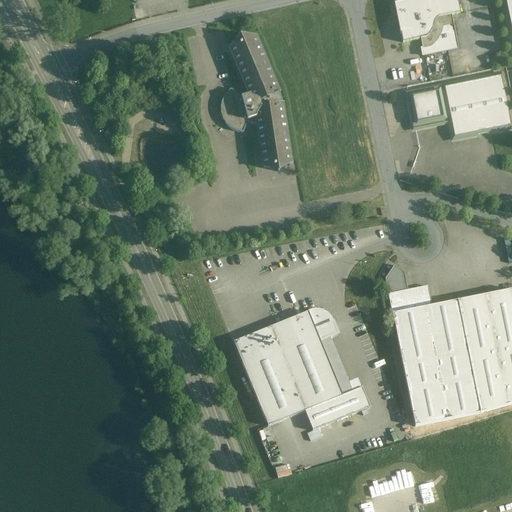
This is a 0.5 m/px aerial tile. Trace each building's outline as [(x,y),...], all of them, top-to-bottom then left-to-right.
[(411,0),(401,2),(401,3),(394,4),(396,10),(396,11),(395,11),(399,33),(401,35),(403,43),(421,39),(424,57),(459,50),(452,15),(460,14),(457,0),(411,0)] [(234,131),(243,133),(248,121),(256,118),(264,168),(272,167),(278,172),(279,172),(282,165),(291,164),(282,104),(279,94),(256,39),(248,42),(241,38),(240,38),(239,46),(230,50),(250,96),(242,98),(231,89),(224,97),(221,106),(221,116),(226,125),(234,131)] [(408,94),(406,94),(413,130),(449,123),(453,140),(511,128),(501,75),(408,94)] [(427,287),(388,295),(415,427),(480,414),(511,404),(511,290),(432,307),(427,287)] [(309,313),(234,344),(268,428),(343,397),(320,341),(337,334),(333,324),(332,324),(332,322),(330,320),(329,317),(327,316),(325,314),(326,312),(322,311),(321,312),(319,312),(316,311),(314,312),(311,312),(309,313)]
